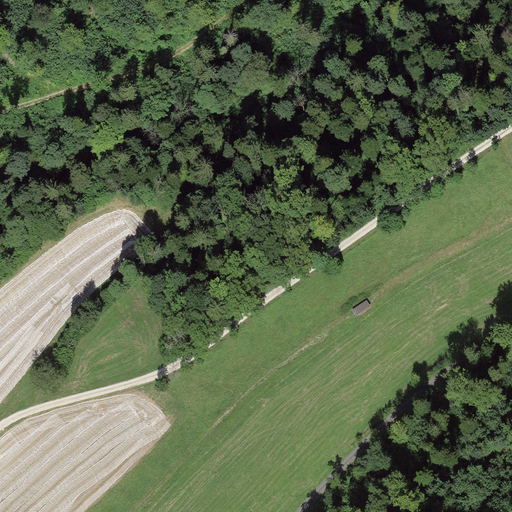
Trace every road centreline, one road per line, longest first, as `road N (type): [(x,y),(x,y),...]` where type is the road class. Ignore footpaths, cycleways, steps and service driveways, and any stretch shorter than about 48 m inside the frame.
road 1 (track): [(511,126),(177,366),(0,425)]
road 2 (track): [(38,409),(72,327),(148,236),(361,81),(427,0)]
road 3 (track): [(134,511),(315,339),(511,221)]
road 4 (unclassified): [(300,511),(417,389),(511,333)]
road 5 (track): [(0,111),(173,52),(247,0)]
